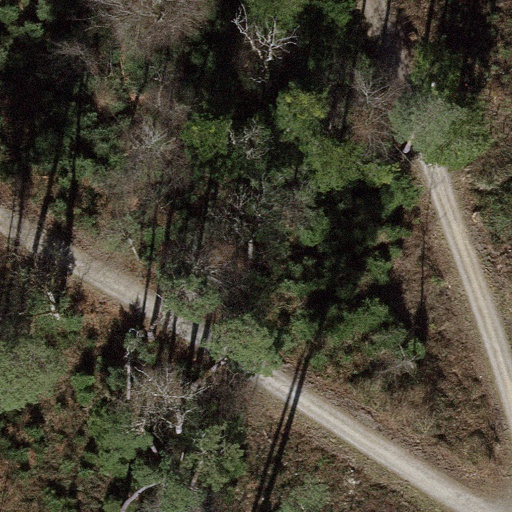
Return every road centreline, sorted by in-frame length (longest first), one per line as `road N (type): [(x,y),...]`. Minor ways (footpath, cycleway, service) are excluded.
road 1 (track): [(0,223),(486,511)]
road 2 (track): [(374,0),(511,432)]
